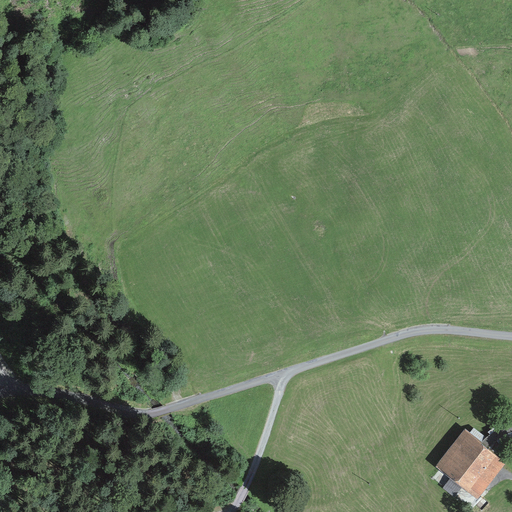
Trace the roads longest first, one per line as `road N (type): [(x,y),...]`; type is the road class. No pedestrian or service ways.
road 1 (unclassified): [(0,391),(53,391),(153,414),(422,330),(511,336)]
road 2 (track): [(285,373),(232,511)]
